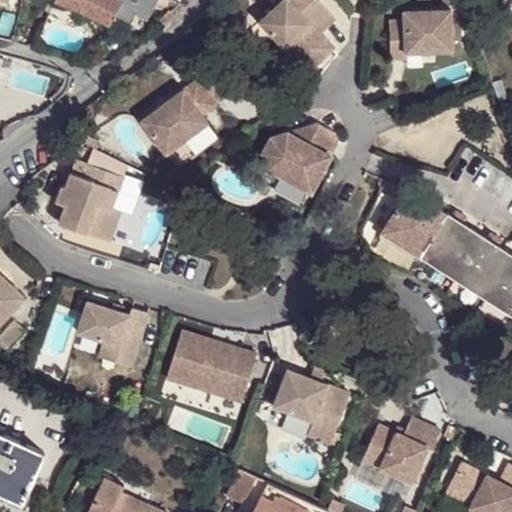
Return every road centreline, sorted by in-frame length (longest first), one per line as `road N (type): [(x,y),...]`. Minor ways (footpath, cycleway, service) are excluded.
road 1 (unclassified): [(113,76),(0,159)]
road 2 (unclassified): [(207,0),(113,76)]
